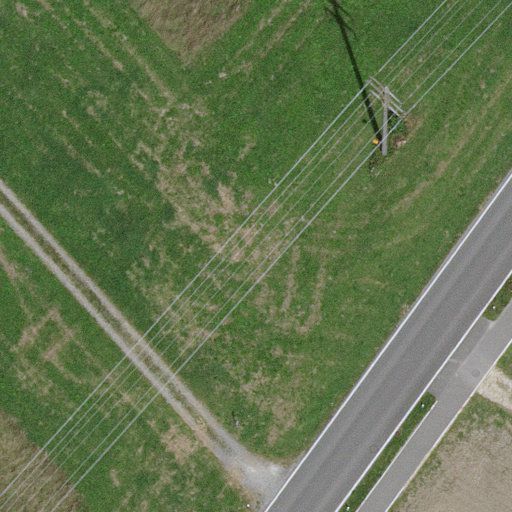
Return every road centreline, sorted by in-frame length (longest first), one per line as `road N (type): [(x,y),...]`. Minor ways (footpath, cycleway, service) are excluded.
road 1 (track): [(282,511),(0,195)]
road 2 (unclassified): [(301,511),(511,224)]
